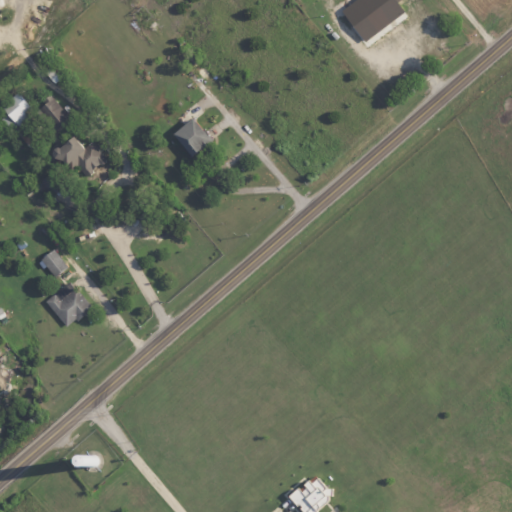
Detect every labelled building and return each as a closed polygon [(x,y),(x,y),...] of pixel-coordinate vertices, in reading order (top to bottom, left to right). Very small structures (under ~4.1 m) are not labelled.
[(404,12),(397,1),(398,0),(353,0),(341,9),(363,41),(404,12)] [(0,107),(14,122),(31,107),(17,91),(0,107)] [(38,107),(50,128),(68,119),(55,97),(38,107)] [(173,131),(189,155),(210,141),(195,117),(173,131)] [(84,149),(73,135),(53,151),(65,166),(76,157),(88,172),(104,160),(91,144),(84,149)] [(54,276),(67,266),(53,249),(40,259),(54,276)] [(66,326),(90,305),(68,281),(44,302),(66,326)] [(290,496),(303,511),(311,511),(332,494),(315,474),(290,496)]
